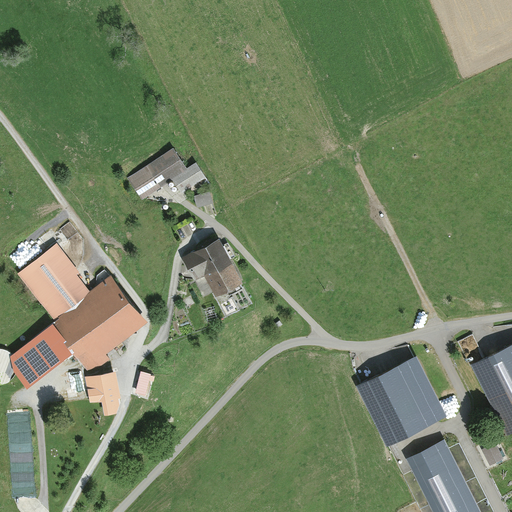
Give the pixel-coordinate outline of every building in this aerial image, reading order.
[(175,149),(129,179),(141,199),(171,179),(180,193),(208,175),(198,161),(188,168),(175,149)] [(210,190),(194,194),(198,206),(213,202),(210,190)] [(241,279),(221,239),(187,255),(197,276),(207,270),(217,290),(241,279)] [(53,248),(20,273),(59,322),(13,358),(32,383),(74,350),(87,367),(144,323),(110,279),(89,295),(53,248)] [(511,342),(473,363),(507,430),(511,427),(511,342)] [(413,356),(359,385),(390,442),(444,413),(413,356)] [(143,364),(135,387),(145,390),(153,367),(143,364)] [(119,397),(115,373),(87,378),(91,402),(103,400),(105,414),(114,413),(119,397)] [(496,436),(482,444),(491,461),(505,454),(496,436)] [(478,511),(442,441),(407,458),(435,511),(478,511)]
